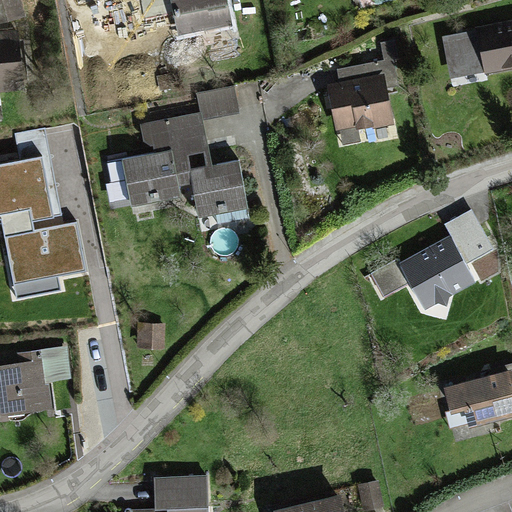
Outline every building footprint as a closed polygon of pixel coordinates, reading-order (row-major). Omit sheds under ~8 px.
[(237,0),(179,0),(186,32),(242,20),(237,0)] [(511,33),(489,37),(494,77),(511,74),(511,33)] [(28,48),(0,50),(0,103),(31,101),(28,48)] [(395,72),(336,82),(346,135),(404,125),(395,72)] [(183,154),(133,164),(142,210),(192,201),(183,154)] [(42,155),(0,162),(0,224),(52,215),(42,155)] [(251,167),(208,176),(217,217),(260,208),(251,167)] [(77,222),(4,234),(13,283),(86,271),(77,222)] [(473,224),(402,254),(424,305),(495,275),(473,224)] [(511,351),(450,373),(466,418),(475,415),(481,433),(511,422),(511,351)] [(37,358),(0,362),(0,407),(43,403),(37,358)] [(203,511),(202,472),(147,474),(147,511),(203,511)] [(337,511),(333,487),(261,502),(262,511),(337,511)]
